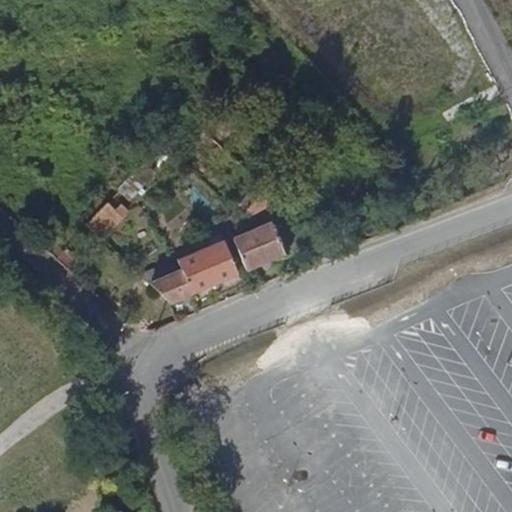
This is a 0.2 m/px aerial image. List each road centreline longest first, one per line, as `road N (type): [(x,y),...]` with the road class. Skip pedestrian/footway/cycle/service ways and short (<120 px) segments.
road 1 (tertiary): [(511,211),(126,351)]
road 2 (unclassified): [(126,351),(0,236)]
road 3 (tertiary): [(126,351),(178,511)]
